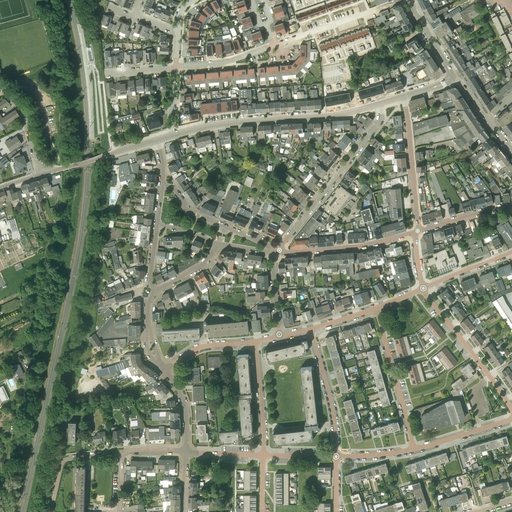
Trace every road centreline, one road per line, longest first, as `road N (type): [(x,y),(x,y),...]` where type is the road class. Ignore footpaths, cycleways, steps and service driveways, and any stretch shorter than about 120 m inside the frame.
road 1 (tertiary): [(172,135),(379,103)]
road 2 (residential): [(275,251),(377,124),(379,103)]
road 3 (residential): [(511,408),(423,288)]
road 4 (residential): [(409,450),(375,308)]
road 5 (residential): [(275,251),(361,246),(415,232)]
road 6 (residential): [(273,45),(404,0)]
road 7 (residential): [(415,232),(403,97)]
road 8 (residential): [(275,251),(190,212),(162,185)]
road 9 (residential): [(336,455),(310,328)]
